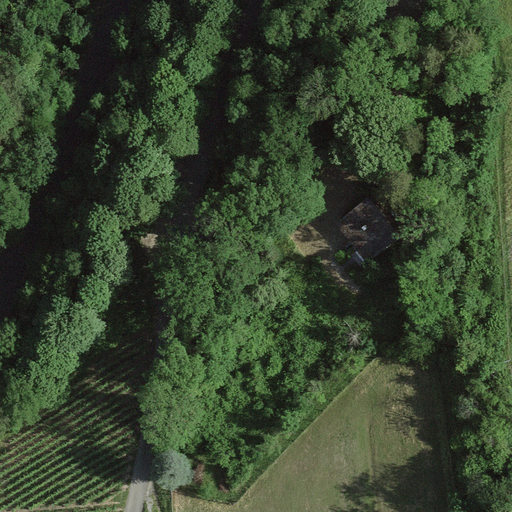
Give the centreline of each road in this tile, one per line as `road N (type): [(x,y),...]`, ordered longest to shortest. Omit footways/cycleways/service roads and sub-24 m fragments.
road 1 (unclassified): [(249,0),(184,231),(129,511)]
road 2 (track): [(126,0),(0,296)]
